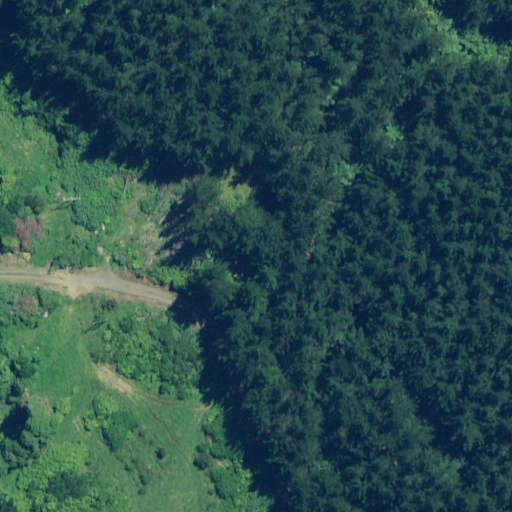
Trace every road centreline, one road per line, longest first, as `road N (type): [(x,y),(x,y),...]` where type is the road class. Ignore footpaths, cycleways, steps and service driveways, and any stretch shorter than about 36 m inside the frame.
road 1 (track): [(0,257),(146,279),(212,320),(238,362),(290,511)]
road 2 (track): [(255,164),(186,159),(143,169),(117,206),(99,273)]
